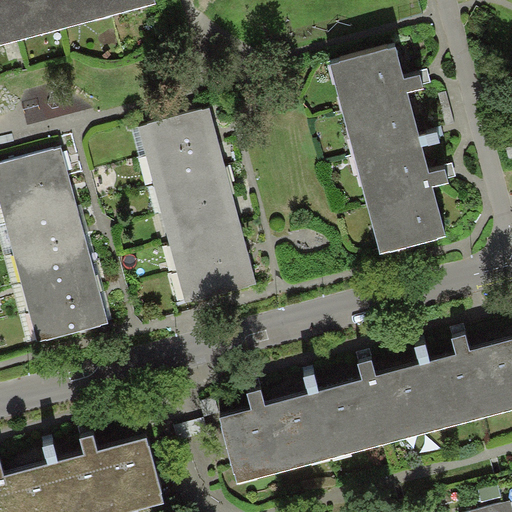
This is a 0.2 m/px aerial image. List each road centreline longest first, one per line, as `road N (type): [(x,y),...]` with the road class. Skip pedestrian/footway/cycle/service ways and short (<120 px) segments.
road 1 (residential): [(511,254),(0,400)]
road 2 (residential): [(441,0),(511,243)]
